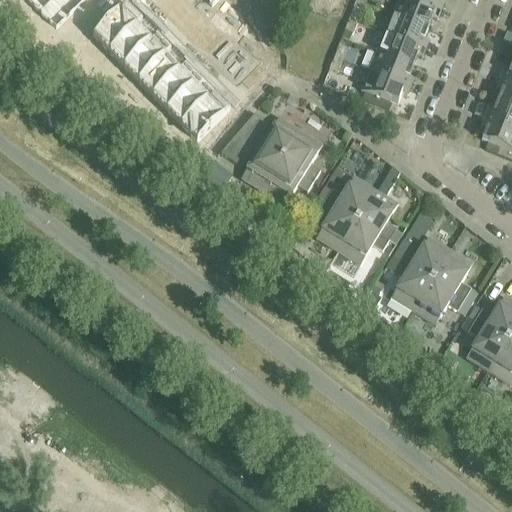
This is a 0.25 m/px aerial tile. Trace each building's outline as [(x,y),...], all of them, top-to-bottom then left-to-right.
[(26,0),(24,2),(39,16),(55,0),(26,0)] [(55,0),(39,16),(56,33),(89,0),(55,0)] [(440,16),(399,0),(398,0),(391,19),(428,33),(432,23),(437,25),(440,16)] [(441,0),(399,0),(440,16),(444,8),(439,6),(441,0)] [(174,4),(169,10),(177,16),(185,7),(177,1),(174,4)] [(126,5),(91,40),(108,57),(136,29),(137,29),(143,23),(143,22),(126,5)] [(185,7),(177,16),(185,23),(190,17),(192,13),(185,7)] [(354,12),(349,24),(357,27),(362,15),(354,12)] [(428,33),(391,19),(384,38),(425,54),(429,46),(424,44),(428,33)] [(357,27),(349,24),(344,35),(352,39),(357,27)] [(206,30),(201,36),(209,42),(217,33),(209,27),(206,30)] [(136,29),(108,57),(122,71),(150,43),(149,42),(137,29),(136,29)] [(217,33),(209,42),(217,49),(222,43),(224,39),(217,33)] [(150,43),(122,71),(137,85),(165,58),(172,52),(172,51),(157,37),(156,36),(149,42),(150,43)] [(425,54),(384,38),(376,57),(413,71),(417,60),(422,62),(425,54)] [(338,50),(334,62),(342,65),(347,53),(338,50)] [(238,56),(233,62),(241,68),(249,59),(241,53),(238,56)] [(413,71),(376,57),(369,75),(410,92),(413,84),(408,82),(413,71)] [(165,58),(137,85),(151,100),(179,72),(178,71),(165,58)] [(249,59),(241,68),(249,74),(253,69),(256,65),(249,59)] [(342,65),(334,62),(329,73),(337,77),(342,65)] [(179,72),(151,100),(165,114),(200,80),(186,65),(185,65),(178,71),(179,72)] [(503,75),(499,84),(511,88),(511,66),(511,67),(508,77),(503,75)] [(410,92),(369,75),(361,95),(365,97),(390,107),(397,110),(402,98),(407,100),(410,92)] [(200,80),(165,114),(180,129),(214,94),(200,80)] [(511,88),(499,84),(496,92),(501,94),(497,105),(511,110),(511,88)] [(214,94),(180,129),(197,146),(231,111),(241,101),(225,85),(215,95),(214,94)] [(365,97),(362,105),(388,115),(390,107),(365,97)] [(488,113),(484,122),(511,132),(511,110),(497,105),(493,115),(488,113)] [(254,119),(238,139),(282,166),(301,136),(278,122),(266,142),(261,139),(268,128),(254,119)] [(511,132),(484,122),(481,130),(486,132),(481,144),(511,155),(511,132)] [(301,136),(282,166),(313,186),(320,175),(310,169),(323,150),(301,136)] [(241,183),(263,197),(282,166),(238,139),(221,159),(241,171),(248,160),(253,163),(241,183)] [(212,165),(202,178),(221,194),(231,181),(212,165)] [(282,166),(263,197),(285,211),(297,191),(307,197),(313,186),(282,166)] [(390,172),(376,196),(385,201),(400,178),(390,172)] [(331,196),(325,207),(357,226),(376,196),(353,182),(341,202),(331,196)] [(376,196),(357,226),(389,246),(395,235),(386,229),(398,209),(385,201),(376,196)] [(315,243),(338,257),(357,226),(325,207),(318,217),(328,223),(315,243)] [(357,226),(338,257),(360,271),(372,251),(382,257),(389,246),(357,226)] [(395,235),(389,246),(395,250),(402,239),(395,235)] [(409,235),(403,245),(414,252),(420,242),(409,235)] [(406,256),(400,266),(431,286),(450,255),(428,242),(416,262),(406,256)] [(450,255),(431,286),(463,306),(470,295),(460,289),(473,269),(450,255)] [(393,262),(386,273),(393,277),(400,266),(393,262)] [(390,303),(413,317),(431,286),(400,266),(393,277),(403,283),(390,303)] [(431,286),(413,317),(435,331),(447,311),(457,317),(463,306),(431,286)] [(470,295),(463,306),(470,310),(477,299),(470,295)] [(369,300),(364,308),(374,314),(379,306),(369,300)] [(481,316),(475,326),(507,346),(511,337),(511,306),(503,302),(491,321),(481,316)] [(463,306),(457,317),(463,321),(470,310),(463,306)] [(474,311),(468,322),(475,326),(481,316),(474,311)] [(468,322),(461,333),(468,337),(475,326),(468,322)] [(465,363),(488,377),(507,346),(475,326),(468,337),(478,343),(465,363)] [(511,349),(507,346),(488,377),(510,390),(511,387),(511,349)]
